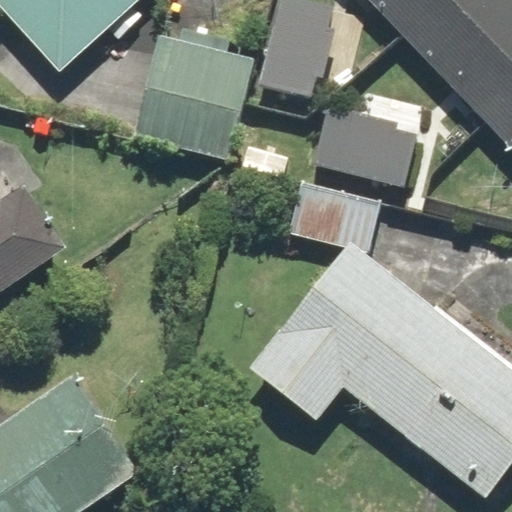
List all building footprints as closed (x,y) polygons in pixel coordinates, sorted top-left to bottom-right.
[(2,0),(71,72),(148,0),(2,0)] [(339,11),(288,0),(281,0),(262,90),(319,102),(339,11)] [(511,0),(368,0),(511,145),(511,0)] [(169,42),(141,129),(225,156),(253,68),(169,42)] [(420,131),(326,110),(312,174),(405,195),(420,131)] [(26,187),(0,205),(0,304),(73,253),(26,187)] [(359,203),(304,190),(293,239),(348,251),(359,203)] [(511,465),(511,371),(351,252),(282,344),(488,497),(511,465)] [(0,437),(0,511),(80,511),(139,471),(77,383),(0,437)]
